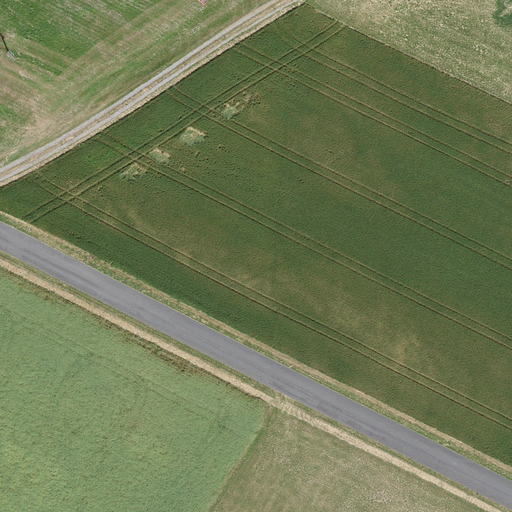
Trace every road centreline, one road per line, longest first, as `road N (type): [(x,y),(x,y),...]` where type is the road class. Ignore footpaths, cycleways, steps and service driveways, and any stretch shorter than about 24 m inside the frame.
road 1 (unclassified): [(511,493),(0,234)]
road 2 (track): [(283,0),(0,175)]
